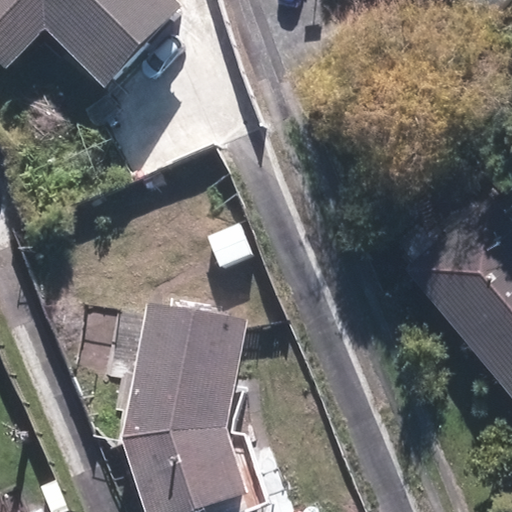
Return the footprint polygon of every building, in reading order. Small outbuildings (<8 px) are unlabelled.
[(62,37),(124,95),(201,15),(185,0),(0,0),(0,57),(22,79),(62,37)] [(511,0),(466,0),(496,26),(511,7),(511,0)] [(166,143),(124,160),(133,184),(175,167),(166,143)] [(419,277),(511,382),(511,212),(504,203),(419,277)] [(216,242),(229,273),(261,261),(249,229),(216,242)] [(140,449),(163,511),(237,511),(269,500),(245,435),(261,326),(161,311),(140,449)]
